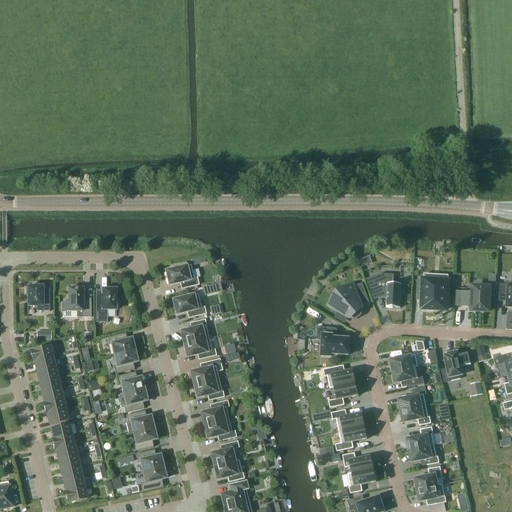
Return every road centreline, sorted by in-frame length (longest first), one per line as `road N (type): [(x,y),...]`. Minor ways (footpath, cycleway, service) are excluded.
road 1 (secondary): [(0,202),(485,208)]
road 2 (residential): [(199,505),(142,271),(121,258),(3,261)]
road 3 (residential): [(406,511),(372,344),(388,333),(511,339)]
road 4 (residential): [(3,261),(6,344),(47,511)]
